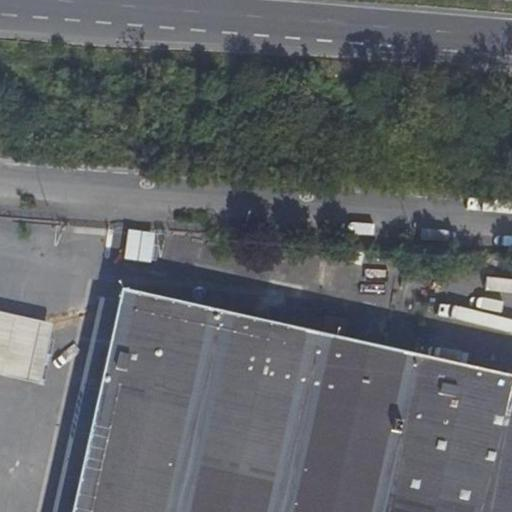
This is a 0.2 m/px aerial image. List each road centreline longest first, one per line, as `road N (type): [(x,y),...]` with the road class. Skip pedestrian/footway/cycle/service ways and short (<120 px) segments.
road 1 (unclassified): [(511,221),(0,181)]
road 2 (motorway): [(0,4),(511,42)]
